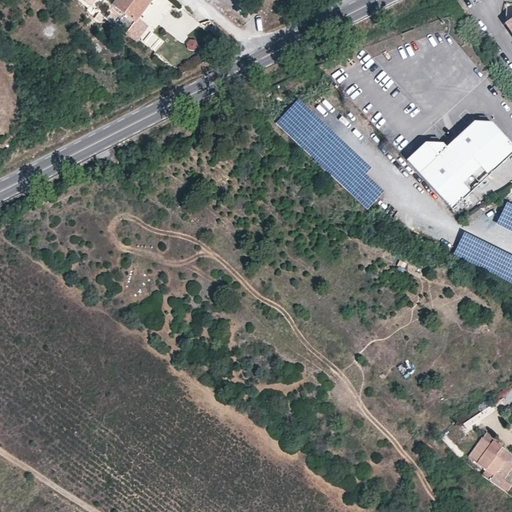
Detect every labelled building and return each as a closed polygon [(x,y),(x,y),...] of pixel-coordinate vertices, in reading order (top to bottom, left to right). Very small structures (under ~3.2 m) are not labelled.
[(116,0),(104,16),(126,34),(151,0),(116,0)] [(511,14),(503,21),(511,33),(511,14)] [(371,167),(298,98),(275,123),(367,209),(384,191),(365,173),(371,167)] [(449,207),(511,150),(511,144),(490,120),(473,119),(444,145),(441,141),(423,140),(404,157),(449,207)] [(511,229),(511,203),(505,201),(495,221),(511,229)] [(453,253),(511,282),(511,255),(463,231),(453,253)] [(445,432),(439,437),(458,457),(464,452),(445,432)] [(504,462),(496,456),(502,448),(494,441),(491,444),(482,438),(468,457),(486,470),(494,476),(504,462)] [(496,456),(504,462),(510,453),(502,448),(496,456)] [(503,482),(511,469),(511,455),(510,453),(504,462),(494,476),(486,470),(484,473),(506,489),(508,486),(503,482)]
